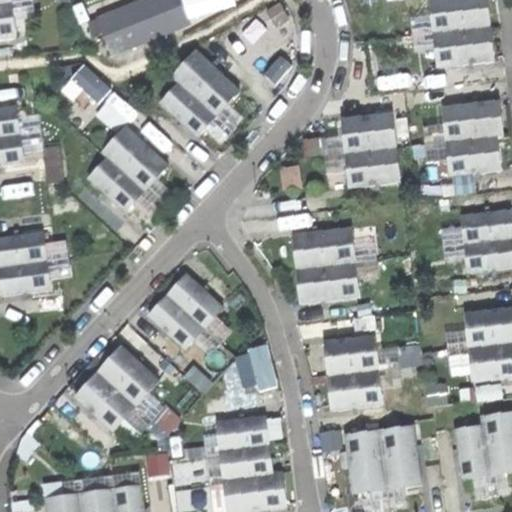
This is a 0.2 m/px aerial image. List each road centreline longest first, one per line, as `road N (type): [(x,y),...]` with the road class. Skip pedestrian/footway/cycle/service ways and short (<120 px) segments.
road 1 (residential): [(309,511),(274,327),(257,287),(203,215)]
road 2 (residential): [(203,215),(41,393),(0,424)]
road 3 (residential): [(314,0),(326,37),(316,92),(203,215)]
